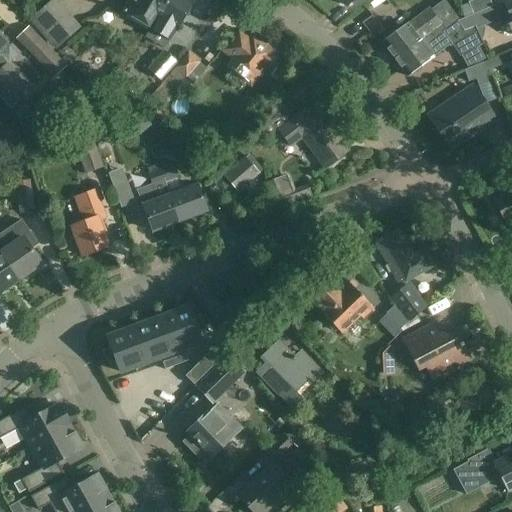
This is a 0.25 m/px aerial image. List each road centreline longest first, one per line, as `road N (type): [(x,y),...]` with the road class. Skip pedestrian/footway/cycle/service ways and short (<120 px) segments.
road 1 (residential): [(53,325),(195,264),(424,184)]
road 2 (residential): [(424,184),(353,77),(272,0)]
road 3 (residential): [(155,511),(53,325)]
road 4 (residential): [(511,339),(424,184)]
